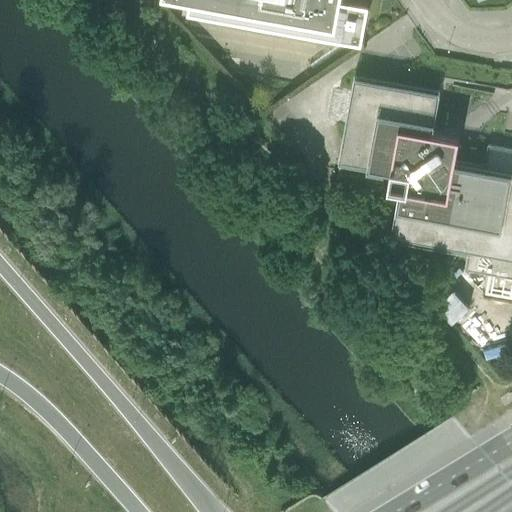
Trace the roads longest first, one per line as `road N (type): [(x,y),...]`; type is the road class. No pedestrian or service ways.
road 1 (trunk): [(209,511),(0,267)]
road 2 (trunk): [(0,377),(44,411),(137,511)]
road 3 (secondary): [(511,440),(394,511)]
